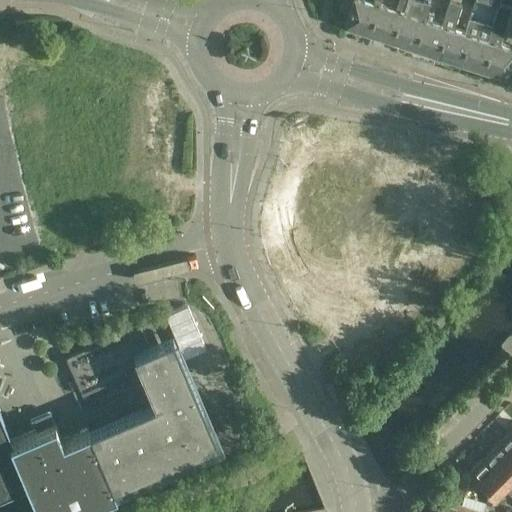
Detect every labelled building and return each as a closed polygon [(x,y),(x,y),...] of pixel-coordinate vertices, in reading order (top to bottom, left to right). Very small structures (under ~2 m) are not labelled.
[(344,23),(367,31),(376,4),(372,2),(365,0),(342,0),(339,10),(347,13),(344,23)] [(367,31),(390,38),(399,11),(395,10),(379,5),(380,0),(373,0),(372,2),(376,4),(367,31)] [(390,38),(413,46),(422,19),(418,17),(402,12),(406,0),(398,0),(395,10),(399,11),(390,38)] [(436,53),(459,60),(467,33),(464,32),(454,29),(461,5),(449,1),(441,25),(444,26),(436,53)] [(413,46),(436,53),(444,26),(441,25),(431,21),(433,13),(427,11),(430,4),(423,2),(418,17),(422,19),(413,46)] [(490,40),(481,68),(505,75),(511,53),(511,47),(500,44),(511,7),(499,3),(487,40),(490,40)] [(459,60),(481,68),(490,40),(487,40),(470,34),(475,19),(469,17),(464,32),(467,33),(459,60)] [(64,60),(63,64),(0,56),(0,118),(2,118),(27,121),(0,126),(0,127),(10,128),(15,127),(17,135),(29,133),(35,158),(54,160),(60,103),(72,101),(64,60)] [(131,92),(77,88),(69,199),(0,193),(0,241),(81,247),(82,225),(165,231),(168,192),(114,188),(120,97),(164,100),(166,75),(133,72),(131,92)] [(282,227),(269,267),(414,314),(448,205),(497,221),(511,181),(342,126),(307,235),(282,227)] [(191,310),(167,318),(182,350),(204,342),(191,310)] [(0,511),(26,511),(36,508),(38,511),(65,511),(114,490),(111,484),(216,439),(171,334),(147,344),(137,322),(63,354),(80,394),(139,368),(153,400),(88,428),(87,427),(61,439),(53,421),(9,440),(0,418),(0,511)] [(511,423),(510,430),(500,440),(511,452),(511,423)] [(511,452),(500,440),(483,457),(511,485),(511,452)] [(468,473),(483,488),(492,498),(503,487),(511,496),(511,485),(483,457),(468,473)] [(467,483),(455,470),(448,476),(453,482),(451,484),(462,495),(463,494),(467,483)] [(457,511),(481,511),(482,511),(485,501),(463,494),(462,495),(460,504),(457,511)] [(433,511),(457,511),(460,504),(438,497),(433,511)]
